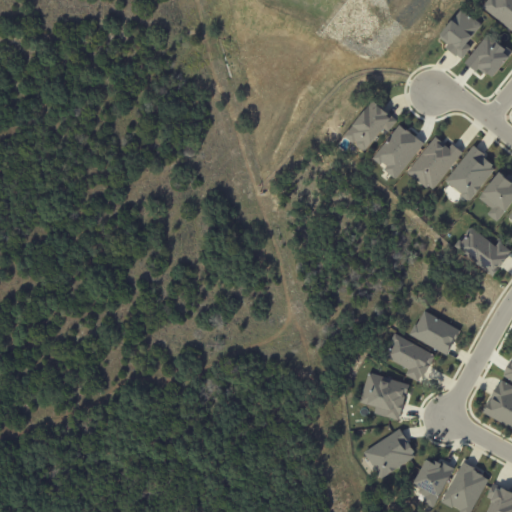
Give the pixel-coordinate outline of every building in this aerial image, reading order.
[(511,0),(489,0),(483,8),(511,31),(511,0)] [(461,59),(471,47),(466,43),(481,25),(461,9),(437,40),(461,59)] [(511,53),(485,34),(466,62),(492,80),(511,53)] [(397,120),(372,101),(344,136),(364,152),(383,128),(387,132),(397,120)] [(423,144),(399,124),(373,158),(385,167),(383,170),(395,179),(423,144)] [(433,192),(461,151),(451,144),(449,147),(433,136),(407,174),(433,192)] [(444,182),(469,201),(497,165),(472,146),(444,182)] [(491,208),(487,214),(496,222),(511,202),(511,179),(501,170),(478,198),(491,208)] [(454,244),(490,276),(511,253),(499,242),(494,247),(471,226),(454,244)] [(446,355),(460,331),(423,310),(410,335),(446,355)] [(433,355),(395,334),(383,356),(407,369),(405,375),(419,382),(433,355)] [(511,379),(511,356),(503,375),(511,379)] [(409,384),(367,373),(359,403),(375,407),(374,414),(398,421),(409,384)] [(511,428),(511,394),(511,385),(498,379),(482,415),(511,428)] [(379,478),(416,458),(401,430),(364,450),(379,478)] [(435,508),(452,468),(426,457),(412,488),(425,494),(422,503),(435,508)] [(441,504),(459,511),(471,511),(488,476),(460,463),(441,504)] [(511,511),(511,489),(491,483),(487,497),(490,498),(486,511),(511,511)]
